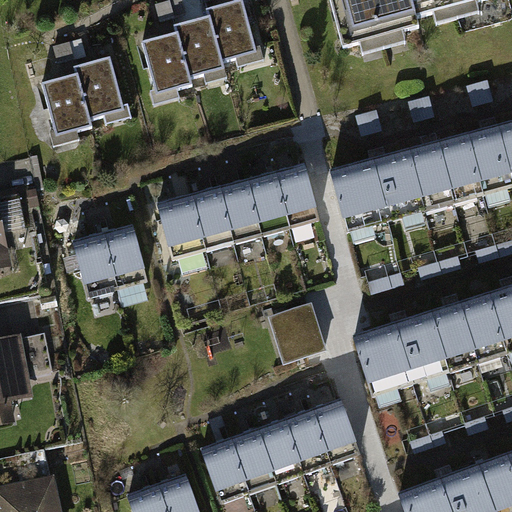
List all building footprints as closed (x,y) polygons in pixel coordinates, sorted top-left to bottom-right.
[(242,0),(208,10),(209,17),(223,63),(258,53),(242,0)] [(416,30),(413,22),(407,0),(329,0),(343,50),(416,30)] [(407,0),(413,22),(491,0),(407,0)] [(225,70),(223,63),(209,17),(175,26),(177,33),(190,80),(225,70)] [(192,87),(190,80),(177,33),(142,43),(158,97),(192,87)] [(75,68),(77,74),(90,122),(125,112),(110,58),(75,68)] [(92,127),(90,122),(77,74),(42,84),(57,137),(92,127)] [(511,124),(466,136),(483,198),(511,190),(511,124)] [(466,136),(397,155),(413,217),(483,198),(466,136)] [(397,155),(327,174),(344,236),(413,217),(397,155)] [(305,166),(276,174),(291,231),(321,223),(305,166)] [(276,174),(246,182),(262,239),(291,231),(276,174)] [(246,182),(217,189),(232,247),(262,239),(246,182)] [(217,189),(187,197),(202,255),(232,247),(217,189)] [(187,197),(157,205),(173,263),(202,255),(187,197)] [(0,209),(0,269),(12,267),(0,209)] [(133,227),(103,235),(118,292),(149,284),(133,227)] [(103,235),(73,243),(88,300),(118,292),(103,235)] [(511,289),(491,296),(509,356),(511,354),(511,289)] [(491,296),(423,317),(441,377),(509,356),(491,296)] [(313,305),(270,318),(284,366),(327,353),(313,305)] [(423,317),(354,338),(373,397),(441,377),(423,317)] [(21,335),(0,338),(0,426),(15,423),(11,403),(34,398),(21,335)] [(343,401),(314,411),(335,467),(363,457),(343,401)] [(314,411),(286,421),(306,477),(335,467),(314,411)] [(286,421),(258,431),(278,487),(306,477),(286,421)] [(258,431),(230,441),(250,497),(278,487),(258,431)] [(230,441),(201,451),(222,507),(250,497),(230,441)] [(511,511),(511,455),(456,476),(469,511),(511,511)] [(0,486),(0,511),(61,511),(54,476),(0,487),(0,486)] [(199,511),(186,476),(157,486),(165,511),(199,511)] [(469,511),(456,476),(397,498),(402,511),(469,511)] [(165,511),(157,486),(127,497),(132,511),(165,511)]
